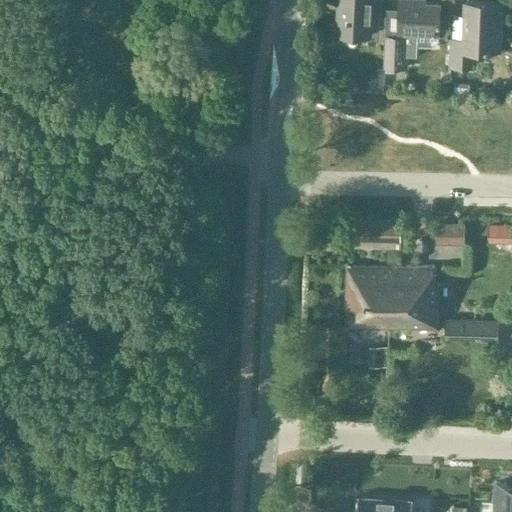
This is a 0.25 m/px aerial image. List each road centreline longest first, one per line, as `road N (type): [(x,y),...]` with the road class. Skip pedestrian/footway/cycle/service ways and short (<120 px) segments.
road 1 (tertiary): [(266,435),(282,180)]
road 2 (residential): [(266,435),(511,448)]
road 3 (residential): [(282,180),(511,191)]
road 4 (tertiary): [(282,180),(293,0)]
